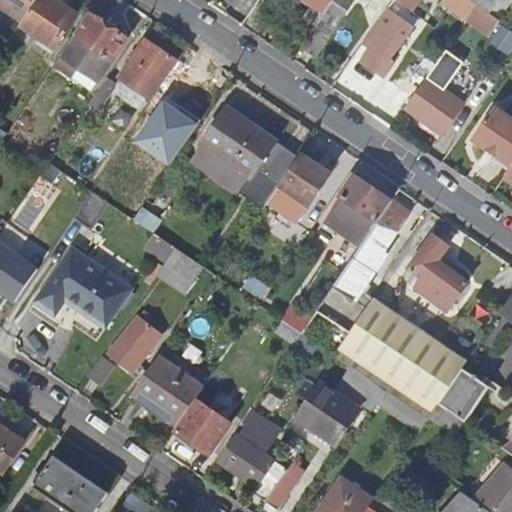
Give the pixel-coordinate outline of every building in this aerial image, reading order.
[(0,0),(0,7),(21,22),(36,0),(0,0)] [(36,0),(21,22),(18,27),(52,50),(76,16),(52,0),(36,0)] [(332,0),(323,14),(299,48),(314,58),(353,0),(332,0)] [(302,0),(323,14),(332,0),(302,0)] [(467,0),(475,5),(490,15),(500,0),(467,0)] [(391,3),(363,43),(373,51),(365,61),(374,68),(375,66),(385,72),(390,64),(387,63),(410,28),(393,17),(397,11),(391,3)] [(441,4),(415,42),(426,50),(452,11),(441,4)] [(489,35),(498,21),(490,15),(475,5),(465,20),(489,35)] [(76,32),(61,56),(97,81),(125,38),(106,25),(108,21),(94,11),(79,34),(76,32)] [(117,78),(160,108),(168,98),(170,99),(186,76),(172,67),(175,63),(144,41),(117,78)] [(417,65),(390,104),(403,113),(405,110),(426,79),(429,73),(417,65)] [(106,78),(87,106),(97,112),(112,90),(108,88),(112,82),(106,78)] [(405,110),(442,135),(462,105),(426,79),(405,110)] [(496,159),(511,168),(511,166),(511,120),(507,116),(494,108),(471,142),(486,152),(487,150),(498,156),(496,159)] [(227,109),(202,146),(215,155),(206,167),(266,207),(281,186),(299,159),(227,109)] [(194,159),(206,167),(215,155),(202,146),(194,159)] [(299,159),(281,186),(280,187),(309,207),(331,176),(302,155),(299,159)] [(354,176),(324,219),(362,246),(392,202),(354,176)] [(107,202),(91,191),(72,218),(89,229),(107,202)] [(362,246),(340,278),(359,291),(383,255),(376,250),(384,238),(389,241),(408,213),(392,202),(362,246)] [(0,234),(17,211),(10,206),(1,217),(4,219),(0,224),(0,234)] [(414,289),(444,312),(465,285),(435,261),(446,247),(432,236),(408,269),(422,279),(414,289)] [(37,269),(0,242),(0,292),(14,302),(37,269)] [(131,289),(71,248),(34,303),(54,318),(66,299),(107,326),(131,289)] [(174,248),(153,279),(179,298),(201,266),(174,248)] [(340,278),(317,311),(348,333),(371,299),(359,291),(340,278)] [(511,296),(499,315),(511,324),(511,296)] [(338,348),(385,381),(380,389),(385,392),(427,420),(437,405),(462,369),(465,364),(396,316),(378,304),(371,299),(348,333),(338,348)] [(131,372),(161,335),(137,317),(120,339),(119,344),(114,340),(110,346),(115,350),(111,355),(131,372)] [(275,333),(293,345),(294,344),(301,334),(282,321),(275,333)] [(301,334),(294,344),(309,354),(316,344),(301,334)] [(132,393),(177,424),(203,387),(158,356),(132,393)] [(101,383),(113,365),(103,359),(90,377),(101,383)] [(318,382),(294,416),(335,444),(362,405),(372,411),(379,401),(385,392),(380,389),(350,368),(333,393),(318,382)] [(462,369),(437,405),(457,418),(482,383),(462,369)] [(379,401),(421,429),(427,420),(385,392),(379,401)] [(176,433),(209,455),(231,423),(198,401),(176,433)] [(240,422),(269,441),(278,428),(255,412),(256,409),(251,406),(240,422)] [(0,472),(3,474),(24,443),(7,431),(3,436),(0,434),(0,472)] [(220,461),(257,486),(252,493),(264,501),(286,469),(236,436),(220,461)] [(95,511),(107,495),(54,457),(32,488),(65,511),(95,511)] [(286,469),(264,501),(275,509),(301,470),(290,463),(286,469)] [(479,494),(498,511),(511,511),(511,468),(506,463),(479,494)] [(342,479),(319,511),(364,511),(368,507),(373,500),(342,479)] [(443,511),(489,511),(460,492),(443,511)]
